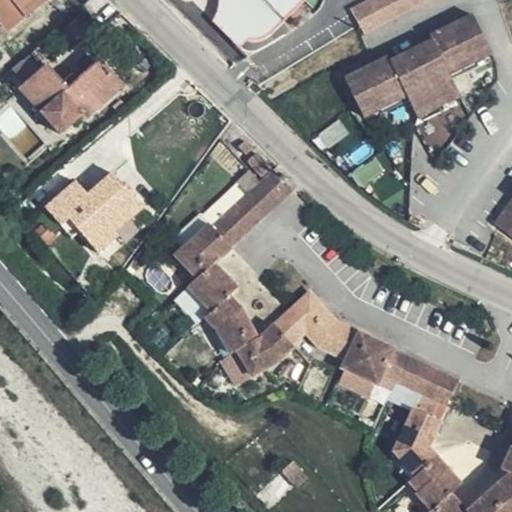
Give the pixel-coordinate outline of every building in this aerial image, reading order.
[(0,0),(0,20),(9,31),(47,0),(0,0)] [(182,0),(184,2),(194,2),(213,21),(239,46),(246,40),(253,41),(269,36),(278,26),(304,2),(302,0),(182,0)] [(366,37),(435,0),(377,0),(353,12),(361,27),(366,37)] [(471,16),(430,37),(433,42),(392,64),(389,59),(347,81),(367,120),(409,99),(420,118),(462,97),(451,76),(492,54),(471,16)] [(18,83),(42,66),(34,55),(10,72),(18,83)] [(49,67),(26,87),(46,110),(41,115),(61,137),(82,117),(78,113),(116,77),(102,61),(69,90),(49,67)] [(124,86),(116,77),(78,113),(82,117),(85,121),(124,86)] [(46,110),(26,87),(20,92),(41,115),(46,110)] [(249,163),(263,179),(273,169),(259,154),(249,163)] [(294,193),(276,172),(266,180),(286,201),(294,193)] [(88,196),(76,183),(47,209),(62,226),(69,220),(100,254),(119,238),(116,234),(143,210),(112,175),(88,196)] [(286,201),(266,180),(261,185),(256,190),(274,211),(286,201)] [(264,220),(274,211),(256,190),(246,199),(264,220)] [(511,192),(490,221),(511,238),(511,192)] [(253,231),(264,220),(246,199),(235,209),(253,231)] [(244,240),(253,231),(235,209),(224,219),(244,240)] [(224,219),(214,229),(233,250),(244,240),(224,219)] [(178,255),(199,280),(217,266),(233,250),(214,229),(211,226),(178,255)] [(199,280),(191,288),(213,313),(231,298),(240,291),(217,266),(199,280)] [(342,370),(344,371),(361,335),(336,324),(311,295),(276,327),(293,346),(308,335),(320,348),(345,361),(342,370)] [(213,313),(207,318),(221,337),(232,356),(239,353),(260,340),(247,315),(231,298),(213,313)] [(279,364),(296,349),(293,346),(276,327),(260,340),(239,353),(254,377),(279,364)] [(361,335),(344,371),(378,387),(383,378),(396,352),(361,335)] [(383,378),(396,385),(408,358),(396,352),(383,378)] [(408,358),(396,385),(410,391),(421,365),(408,358)] [(422,397),(434,371),(421,365),(410,391),(422,397)] [(435,404),(448,377),(434,371),(422,397),(435,404)] [(435,404),(447,409),(459,383),(448,377),(435,404)] [(417,479),(438,460),(428,449),(440,423),(415,411),(396,453),(417,479)] [(511,511),(511,452),(502,474),(510,478),(483,502),(469,511),(511,511)] [(417,495),(430,511),(432,511),(451,496),(461,487),(438,460),(417,479),(411,484),(419,493),(417,495)] [(282,475),(297,491),(309,480),(295,464),(282,475)] [(432,511),(464,511),(451,496),(432,511)]
